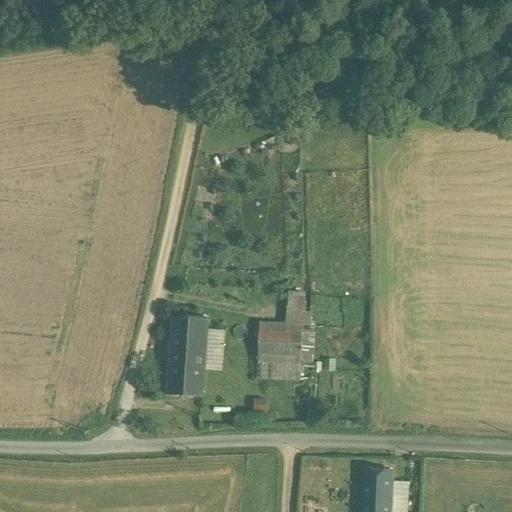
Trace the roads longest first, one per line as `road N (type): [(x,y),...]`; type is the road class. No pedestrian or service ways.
road 1 (unclassified): [(223,0),(109,447)]
road 2 (unclassified): [(109,447),(302,441),(511,452)]
